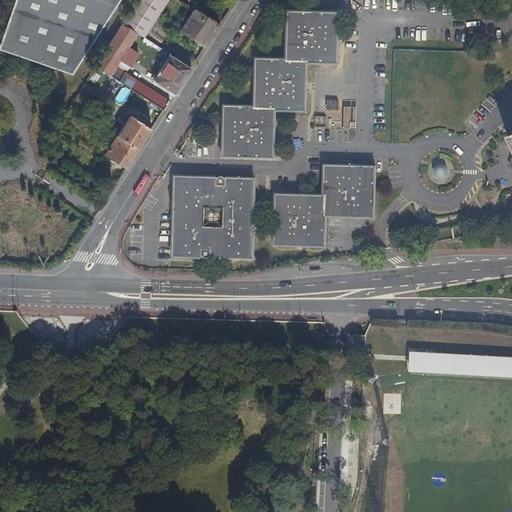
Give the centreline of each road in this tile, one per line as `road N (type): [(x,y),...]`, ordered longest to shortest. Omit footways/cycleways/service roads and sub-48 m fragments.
road 1 (primary): [(99,292),(144,302),(511,311)]
road 2 (primary): [(511,267),(99,292)]
road 3 (residential): [(250,0),(109,227)]
